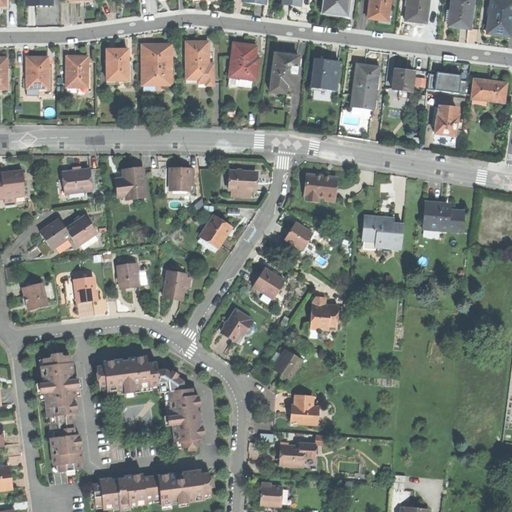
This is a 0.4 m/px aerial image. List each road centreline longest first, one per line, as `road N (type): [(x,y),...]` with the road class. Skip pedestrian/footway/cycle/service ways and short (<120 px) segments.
road 1 (residential): [(0,38),(183,17),(511,58)]
road 2 (unknown): [(210,456),(100,463),(84,347),(90,337),(155,337),(200,376),(207,393)]
road 3 (tertiary): [(286,143),(0,140)]
road 4 (residential): [(184,346),(272,206),(286,143)]
road 5 (tertiary): [(509,180),(286,143)]
road 6 (residential): [(184,346),(223,370),(240,397),(235,511)]
road 7 (residential): [(13,338),(120,322),(153,326),(184,346)]
road 8 (residential): [(13,338),(37,511)]
